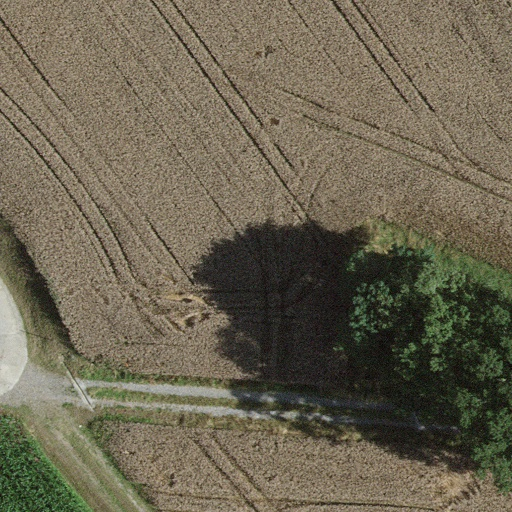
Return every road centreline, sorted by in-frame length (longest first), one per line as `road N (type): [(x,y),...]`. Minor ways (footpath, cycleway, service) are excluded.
road 1 (track): [(0,392),(390,422),(511,450)]
road 2 (track): [(124,511),(34,395)]
